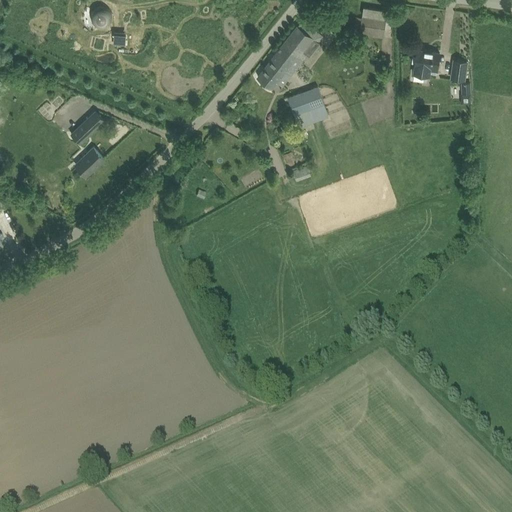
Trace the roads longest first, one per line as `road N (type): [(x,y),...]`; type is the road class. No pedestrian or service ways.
road 1 (unclassified): [(0,272),(96,219),(149,175),(302,0)]
road 2 (track): [(38,511),(259,413)]
